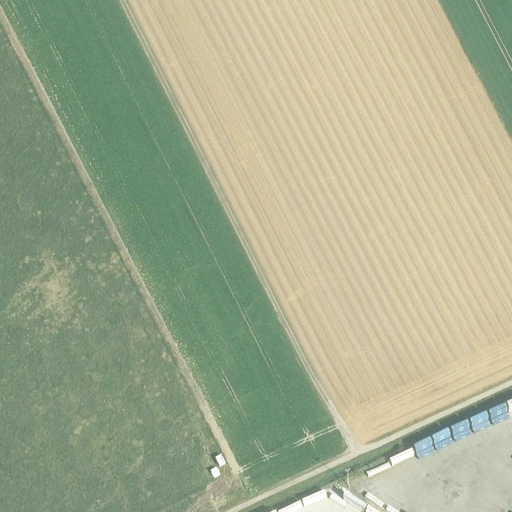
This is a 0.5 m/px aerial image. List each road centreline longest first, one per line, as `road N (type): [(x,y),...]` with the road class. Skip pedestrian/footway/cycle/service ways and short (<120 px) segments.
road 1 (track): [(125,0),(358,450)]
road 2 (unclassified): [(511,380),(229,511)]
